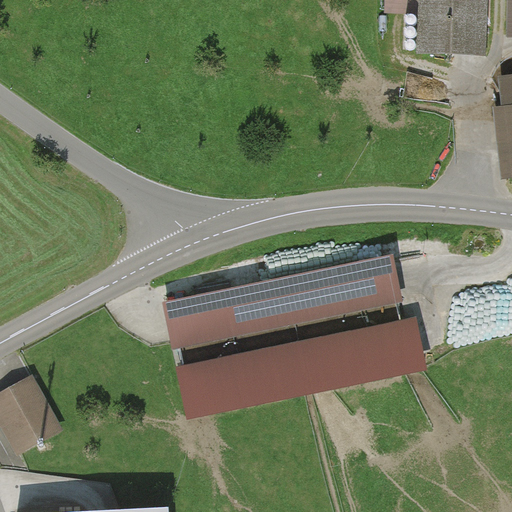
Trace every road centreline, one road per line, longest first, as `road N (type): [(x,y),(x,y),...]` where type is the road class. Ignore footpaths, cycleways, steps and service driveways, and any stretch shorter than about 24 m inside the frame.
road 1 (tertiary): [(192,244),(347,206),(511,216)]
road 2 (tertiary): [(192,244),(185,229),(0,94)]
road 3 (tertiary): [(0,343),(192,244)]
